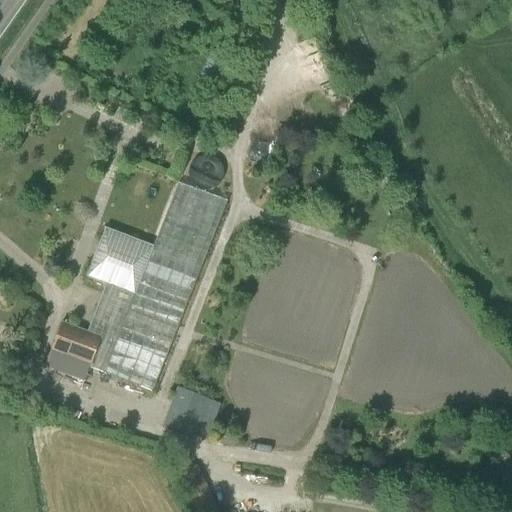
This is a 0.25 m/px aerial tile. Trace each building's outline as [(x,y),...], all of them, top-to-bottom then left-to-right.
[(235,14),(232,27),(239,29),(242,16),(235,14)] [(222,177),(222,174),(222,171),(221,168),(220,165),(218,163),(216,161),(214,159),(211,157),(208,157),(205,156),(202,157),(199,158),(196,159),(194,160),(191,163),(190,165),(188,168),(188,171),(187,174),(188,177),(188,180),(190,183),(191,185),(194,187),(196,189),(199,190),(202,191),(205,191),(208,191),(211,190),(214,189),(216,187),(218,185),(220,183),(221,180),(222,177)] [(95,338),(85,365),(151,391),(226,202),(178,183),(152,247),(105,229),(85,277),(105,285),(133,296),(114,345),(95,338)] [(58,323),(42,364),(79,379),(85,365),(95,338),(85,334),(58,323)] [(175,387),(161,426),(192,437),(193,434),(206,399),(175,387)]
